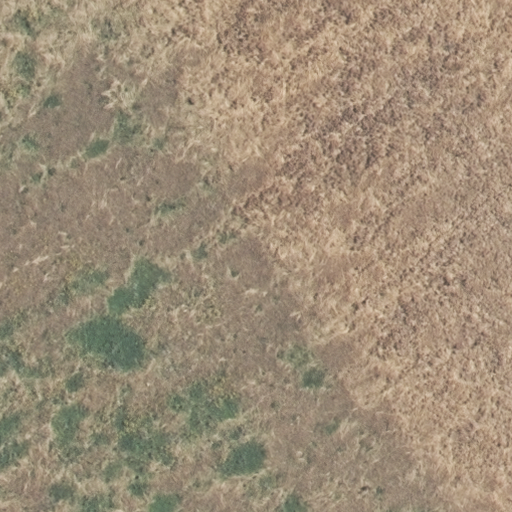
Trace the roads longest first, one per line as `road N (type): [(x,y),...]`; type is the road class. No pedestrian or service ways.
road 1 (unknown): [(0,200),(143,223),(180,267),(128,511)]
road 2 (unknown): [(180,267),(235,0)]
